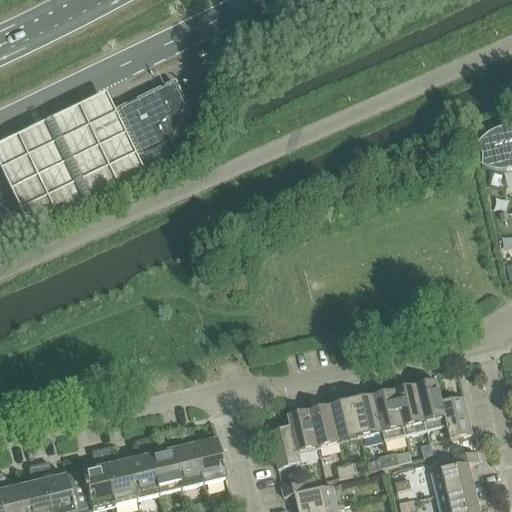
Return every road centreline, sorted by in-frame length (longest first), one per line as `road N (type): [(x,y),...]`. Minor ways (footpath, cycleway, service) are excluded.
road 1 (primary): [(0,127),(266,0)]
road 2 (residential): [(221,402),(483,340)]
road 3 (residential): [(0,444),(187,399),(221,402)]
road 4 (residential): [(511,462),(483,340)]
road 5 (primary): [(110,0),(0,54)]
